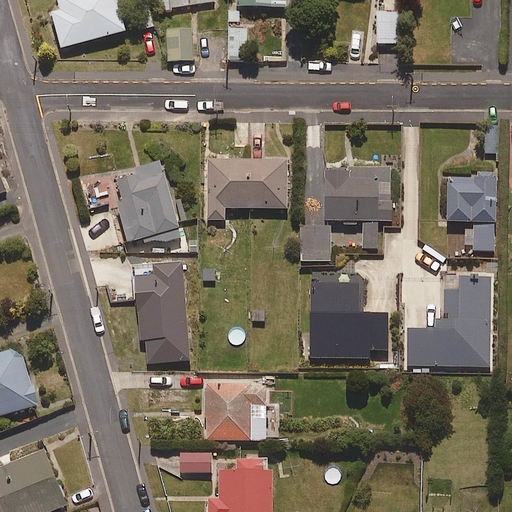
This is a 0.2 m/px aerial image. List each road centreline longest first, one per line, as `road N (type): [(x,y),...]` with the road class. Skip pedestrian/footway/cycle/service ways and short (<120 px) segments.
road 1 (residential): [(511,96),(18,89)]
road 2 (residential): [(134,511),(18,89)]
